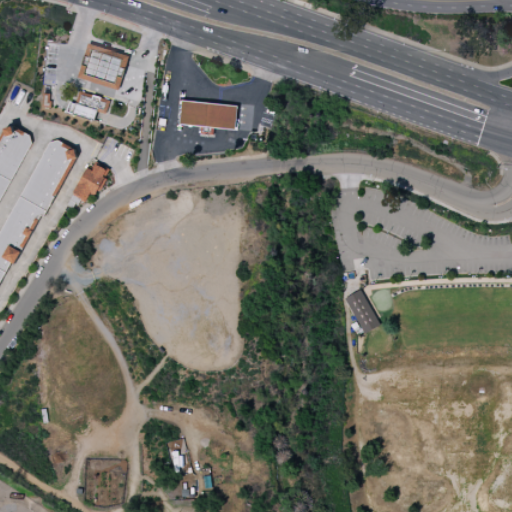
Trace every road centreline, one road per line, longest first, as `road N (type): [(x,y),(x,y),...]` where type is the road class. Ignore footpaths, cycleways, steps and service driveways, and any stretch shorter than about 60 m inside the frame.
road 1 (residential): [(470,201),(385,168),(339,162),(169,178),(112,201),(73,233),(0,343)]
road 2 (primary): [(96,0),(348,80)]
road 3 (primary): [(454,81),(215,0)]
road 4 (primary): [(348,80),(511,137)]
